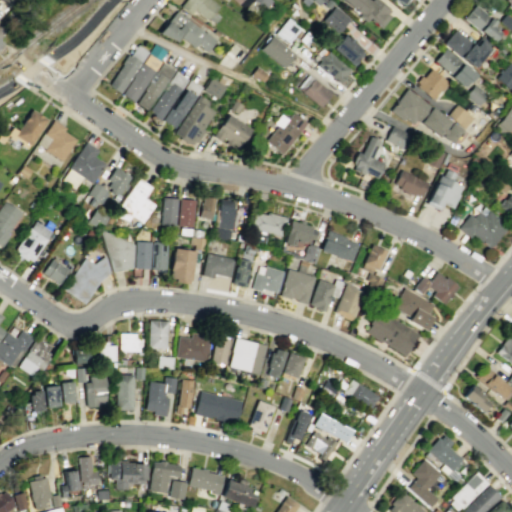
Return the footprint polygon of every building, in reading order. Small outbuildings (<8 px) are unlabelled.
[(182,0),(209,0),(217,6),(212,12),(218,16),(212,23),(206,18),(205,20),(192,9),(189,13),(177,6),(182,0)] [(232,0),(244,8),(248,3),(243,0),(232,0)] [(269,0),(253,0),(263,8),(269,0)] [(322,4),(323,2),(321,0),(319,0),(315,5),(309,0),(329,0),(332,2),(327,8),(322,4)] [(379,27),(389,15),(386,13),(389,10),(377,0),(341,0),(357,13),(355,15),(362,21),(366,17),(379,27)] [(511,0),(498,0),(511,11),(511,9),(511,0)] [(461,18),(473,4),(493,21),(490,25),(499,32),(491,42),(461,18)] [(332,5),(347,18),(335,32),(320,19),(332,5)] [(174,10),(156,33),(174,41),(178,36),(191,47),(194,43),(204,52),(214,40),(203,31),(202,32),(182,14),(181,16),(175,11),(174,10)] [(511,20),(503,13),(496,20),(509,32),(511,28),(511,20)] [(285,42),(297,28),(290,22),(291,21),(286,17),(272,33),(279,38),(279,37),(285,42)] [(453,30),(441,43),(472,68),(491,45),(479,35),(471,45),(453,30)] [(269,34),(270,35),(292,54),(286,62),(281,67),(258,48),(269,34)] [(350,66),(362,52),(349,41),(351,40),(345,35),(344,36),(341,34),(329,48),(350,66)] [(152,43),(164,51),(163,53),(165,54),(160,60),(159,59),(158,60),(159,61),(131,102),(119,93),(139,62),(140,63),(147,53),(146,53),(152,43)] [(135,44),(145,51),(118,92),(106,84),(120,64),(119,63),(125,54),(128,56),(135,44)] [(442,48),(474,74),(464,86),(461,85),(460,87),(448,77),(450,75),(432,60),(442,48)] [(314,64),(317,60),(316,59),(320,54),(321,55),(325,50),(348,69),(336,83),(315,64),(314,64)] [(507,61),(511,65),(511,82),(506,89),(493,78),(507,61)] [(160,62),(172,69),(145,110),(133,102),(160,62)] [(254,65),(266,73),(261,81),(257,78),(255,80),(248,75),(249,73),(254,65)] [(428,68),(446,83),(440,91),(438,90),(430,99),(412,85),(419,76),(421,78),(428,68)] [(174,71),(185,79),(157,120),(146,112),(174,71)] [(305,72),(330,93),(318,107),(317,106),(293,86),(304,73),(305,72)] [(200,90),(209,77),(215,80),(219,74),(229,79),(215,99),(200,90)] [(188,78),(199,86),(171,128),(160,120),(188,78)] [(472,84),(484,94),(474,106),(462,96),(472,84)] [(404,88),(387,110),(400,120),(402,118),(410,124),(414,120),(437,137),(438,135),(449,143),(459,129),(443,116),(404,88)] [(197,95),(207,102),(204,106),(212,111),(200,128),(202,130),(195,142),(192,141),(190,144),(183,142),(178,138),(179,137),(171,133),(197,95)] [(232,99),(240,105),(234,113),(226,108),(232,99)] [(454,103),(443,116),(459,129),(470,117),(454,103)] [(507,106),(511,109),(511,125),(504,136),(492,126),(507,106)] [(29,109),(45,119),(27,146),(12,135),(29,109)] [(291,112),(303,122),(278,153),(263,140),(275,125),(271,122),(278,113),(285,119),(291,112)] [(225,113),(248,129),(236,147),(230,143),(228,146),(222,142),(224,140),(221,138),(218,141),(209,136),(225,113)] [(51,118),(64,127),(61,130),(74,139),(60,160),(34,143),(51,118)] [(389,125),(408,135),(401,149),(382,140),(389,125)] [(368,134),(379,140),(371,157),(382,163),(375,178),(362,172),(361,174),(351,169),(354,162),(351,161),(355,151),(359,152),(368,134)] [(83,141),(96,149),(92,156),(103,164),(89,184),(65,167),(83,141)] [(423,162),(435,168),(442,152),(431,147),(423,162)] [(92,182),(99,186),(111,166),(128,177),(124,183),(126,185),(123,190),(120,189),(117,194),(115,192),(113,195),(107,191),(99,204),(96,202),(93,207),(87,203),(90,197),(85,194),(92,182)] [(444,168),(454,173),(450,180),(460,185),(456,193),(457,194),(450,208),(442,204),(438,211),(423,203),(438,174),(440,176),(444,168)] [(72,188),(80,177),(67,169),(60,180),(72,188)] [(399,170),(424,182),(418,196),(413,193),(412,196),(397,188),(395,191),(390,189),(399,170)] [(136,177),(149,187),(142,197),(153,204),(140,223),(129,216),(126,221),(109,217),(136,177)] [(511,197),(511,220),(495,207),(497,205),(495,203),(500,197),(502,198),(506,193),(511,197)] [(160,196),(175,198),(173,228),(157,226),(160,196)] [(212,197),(210,213),(213,213),(212,220),(208,220),(208,219),(196,217),(198,202),(200,202),(201,196),(212,197)] [(177,198),(192,199),(190,226),(175,225),(177,198)] [(228,230),(227,240),(210,237),(211,227),(215,228),(217,215),(215,215),(218,198),(231,200),(230,207),(233,208),(230,230),(228,230)] [(0,244),(7,235),(5,233),(20,212),(2,199),(0,202),(0,244)] [(92,208),(105,217),(101,224),(95,221),(92,226),(84,221),(92,208)] [(455,227),(467,214),(470,217),(476,211),(481,215),(486,210),(506,227),(487,249),(470,234),(467,237),(455,227)] [(264,212),(284,217),(279,236),(264,232),(262,242),(246,238),(253,211),(264,214),(264,212)] [(314,229),(309,228),(310,226),(302,223),(303,220),(298,219),(297,222),(288,220),(282,243),(293,246),(295,238),(306,242),(306,239),(311,241),(314,229)] [(33,221),(48,231),(43,239),(45,239),(29,263),(25,260),(24,261),(14,255),(16,252),(12,250),(27,227),(28,228),(33,221)] [(100,229),(98,232),(110,271),(130,267),(131,243),(100,229)] [(349,261),(355,244),(344,239),(345,237),(325,229),(317,250),(341,259),(342,258),(349,261)] [(187,244),(188,237),(201,238),(200,250),(191,249),(191,244),(187,244)] [(133,240),(148,241),(147,268),(132,268),(133,240)] [(150,241),(165,242),(163,269),(161,269),(161,271),(154,271),(154,269),(148,268),(150,241)] [(237,258),(239,259),(243,244),(252,247),(247,269),(249,269),(244,288),(229,284),(233,266),(235,266),(237,258)] [(317,247),(306,244),(306,246),(304,246),(300,259),(312,263),(317,247)] [(369,244),(384,250),(376,269),(371,267),(369,272),(359,268),(369,244)] [(193,250),(172,248),(172,252),(170,251),(167,278),(173,279),(173,282),(186,283),(187,280),(189,280),(193,250)] [(203,252),(231,258),(227,277),(211,274),(210,277),(198,275),(203,252)] [(103,255),(108,271),(97,281),(82,303),(61,289),(82,257),(92,263),(103,255)] [(50,258),(63,267),(66,264),(69,266),(57,284),(40,272),(50,258)] [(256,265),(254,272),(253,272),(249,288),(259,291),(260,287),(273,291),(279,270),(262,265),(262,267),(256,265)] [(284,268),(312,276),(304,304),(294,301),(294,299),(288,297),(287,299),(277,296),(284,268)] [(366,272),(381,279),(376,290),(365,285),(367,281),(363,279),(366,272)] [(444,276),(456,286),(450,293),(451,294),(447,299),(445,298),(440,304),(430,294),(433,290),(426,284),(419,293),(411,287),(420,276),(426,281),(434,272),(443,278),(444,276)] [(315,278),(330,284),(332,278),(340,281),(334,297),(328,295),(322,311),(313,308),(313,306),(306,303),(315,278)] [(343,282),(330,312),(350,320),(362,292),(354,289),(355,287),(343,282)] [(422,330),(430,316),(425,314),(431,303),(401,287),(390,307),(407,316),(405,320),(422,330)] [(416,334),(376,309),(362,332),(402,357),(416,334)] [(146,320),(145,347),(164,348),(164,321),(146,320)] [(19,328),(31,336),(11,367),(7,365),(6,366),(0,361),(0,337),(4,331),(13,337),(19,328)] [(117,332),(117,350),(139,350),(139,338),(134,338),(134,333),(117,332)] [(187,338),(189,332),(207,334),(205,361),(172,357),(176,336),(187,338)] [(15,366),(34,334),(49,344),(45,351),(50,354),(36,378),(15,366)] [(112,361),(111,334),(102,334),(102,341),(93,341),(93,348),(94,361),(112,361)] [(221,364),(207,361),(213,335),(227,339),(221,364)] [(232,336),(263,345),(256,374),(225,366),(229,351),(232,336)] [(505,336),(511,341),(511,366),(493,352),(505,336)] [(71,363),(94,361),(93,348),(69,350),(71,363)] [(273,348),(283,351),(278,368),(277,368),(277,370),(276,370),(274,377),(264,374),(267,367),(265,366),(265,364),(268,357),(267,356),(269,351),(272,352),(273,348)] [(286,352),(301,356),(294,378),(280,372),(286,352)] [(155,355),(171,357),(170,369),(154,367),(155,355)] [(499,398),(508,387),(480,365),(471,376),(499,398)] [(132,366),(132,378),(141,379),(142,366),(132,366)] [(72,368),(81,367),(83,381),(74,382),(72,368)] [(62,369),(70,368),(71,376),(62,377),(62,369)] [(86,375),(103,374),(104,392),(103,392),(104,404),(84,406),(81,382),(87,381),(86,375)] [(113,374),(113,409),(130,409),(130,374),(113,374)] [(161,383),(162,376),(173,377),(171,393),(162,391),(163,383),(161,383)] [(178,378),(174,404),(173,404),(173,411),(184,413),(190,380),(178,378)] [(348,378),(375,396),(366,411),(339,392),(341,389),(334,385),(338,379),(345,384),(348,378)] [(56,381),(70,380),(72,401),(72,403),(62,404),(62,402),(58,403),(56,381)] [(146,380),(142,409),(151,410),(150,414),(163,416),(166,397),(161,396),(162,391),(163,383),(161,383),(146,380)] [(469,384),(459,396),(480,412),(488,402),(480,396),(482,394),(469,384)] [(41,386),(55,385),(57,405),(43,407),(41,386)] [(293,386),(301,389),(297,401),(288,398),(293,386)] [(30,390),(39,389),(41,410),(35,410),(36,412),(30,412),(30,415),(22,416),(21,403),(27,402),(26,394),(30,394),(30,390)] [(197,390),(191,413),(208,417),(208,415),(212,416),(212,418),(223,421),(223,419),(232,421),(238,401),(197,390)] [(276,408),(284,411),(289,399),(280,396),(276,408)] [(255,399),(245,425),(249,426),(248,430),(256,433),(257,430),(261,431),(271,406),(255,399)] [(499,422),(507,412),(501,407),(493,417),(499,422)] [(295,409),(285,431),(288,432),(287,435),(291,436),(297,439),(307,414),(295,409)] [(317,412),(310,424),(343,441),(349,429),(317,412)] [(311,430),(323,438),(325,435),(334,442),(321,460),(315,456),(317,453),(309,448),(302,443),(311,430)] [(288,432),(285,431),(281,441),(288,444),(291,436),(287,435),(288,432)] [(424,449),(448,470),(459,458),(446,446),(450,442),(441,435),(437,439),(435,437),(424,449)] [(75,457),(76,482),(79,482),(80,488),(85,488),(85,484),(95,483),(94,470),(88,471),(88,456),(75,457)] [(420,459),(437,473),(423,488),(435,498),(427,507),(405,487),(413,477),(408,472),(420,459)] [(107,460),(107,479),(112,479),(112,488),(125,488),(125,483),(143,483),(144,463),(116,462),(116,460),(107,460)] [(150,461),(146,490),(162,493),(165,475),(176,476),(178,465),(150,461)] [(189,467),(185,485),(217,492),(221,475),(205,472),(206,469),(199,468),(199,469),(189,467)] [(63,470),(66,490),(76,489),(73,469),(63,470)] [(473,469),(484,481),(458,507),(457,505),(453,509),(446,501),(449,498),(447,495),(473,469)] [(25,481),(31,480),(30,476),(38,474),(39,478),(43,477),(48,497),(44,497),(45,501),(42,502),(43,507),(32,510),(25,481)] [(169,479),(166,496),(181,499),(184,482),(169,479)] [(225,479),(219,496),(248,506),(252,494),(245,492),(247,487),(225,479)] [(486,483),(497,495),(478,511),(461,511),(458,508),(486,483)] [(93,490),(94,499),(106,498),(105,489),(93,490)] [(422,511),(398,490),(387,503),(390,505),(386,509),(389,511),(422,511)] [(0,511),(0,492),(3,491),(14,510),(13,511),(11,511),(0,511)] [(11,494),(15,510),(25,508),(20,491),(11,494)] [(48,495),(51,507),(58,506),(56,493),(48,495)] [(272,511),(284,495),(296,504),(290,511),(272,511)] [(480,511),(498,497),(509,510),(506,511),(480,511)]
